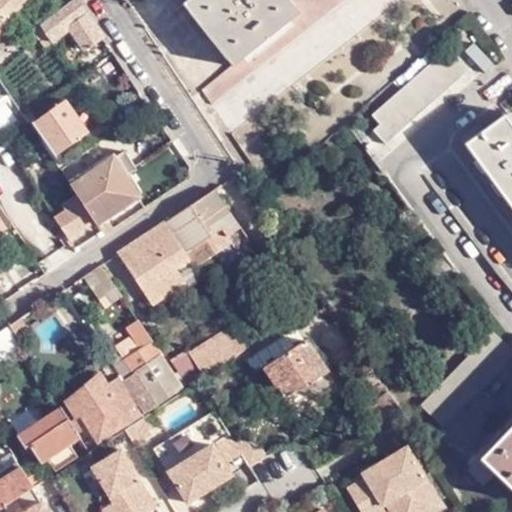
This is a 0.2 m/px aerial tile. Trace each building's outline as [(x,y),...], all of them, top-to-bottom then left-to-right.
[(4,23),(27,0),(0,0),(0,30),(6,25),(4,23)] [(73,0),(40,26),(51,42),(70,28),(85,51),(103,38),(90,18),(77,0),(73,0)] [(188,0),(185,3),(234,65),(301,12),(291,0),(188,0)] [(391,136),(392,135),(469,69),(449,46),(372,114),(381,123),(391,136)] [(110,68),(119,61),(114,54),(104,60),(110,68)] [(105,70),(110,68),(104,60),(99,63),(105,70)] [(0,99),(8,94),(0,81),(0,99)] [(30,126),(52,159),(87,134),(66,102),(30,126)] [(511,207),(511,126),(503,115),(465,143),(511,207)] [(393,136),(392,135),(391,136),(381,123),(374,129),(386,143),(393,136)] [(137,197),(125,178),(135,171),(123,152),(71,186),(77,196),(95,222),(96,224),(107,217),(137,197)] [(240,228),(215,190),(190,206),(165,223),(184,253),(221,230),(225,238),(227,237),(240,228)] [(77,196),(70,201),(73,206),(87,227),(95,222),(77,196)] [(73,206),(54,218),(67,239),(87,227),(73,206)] [(107,217),(96,224),(104,235),(108,232),(114,228),(107,217)] [(132,244),(118,254),(141,290),(151,304),(185,281),(175,267),(188,259),(184,253),(165,223),(132,244)] [(246,239),(240,228),(227,237),(227,244),(231,249),(246,239)] [(221,230),(184,253),(188,259),(193,267),(227,244),(227,237),(225,238),(221,230)] [(122,296),(115,286),(101,266),(86,275),(101,296),(104,294),(111,304),(122,296)] [(297,327),(285,309),(241,337),(248,348),(250,346),(255,353),(297,327)] [(145,413),(181,390),(159,358),(162,356),(154,344),(136,318),(124,326),(130,334),(138,348),(122,358),(112,365),(122,380),(137,401),(145,413)] [(18,320),(8,327),(17,340),(27,333),(18,320)] [(17,340),(8,327),(0,331),(0,361),(1,363),(23,349),(17,340)] [(248,348),(241,337),(234,328),(192,356),(195,361),(177,373),(186,387),(195,380),(204,375),(228,361),(230,359),(248,348)] [(511,356),(511,353),(493,333),(420,406),(441,428),(511,356)] [(114,345),(122,358),(138,348),(130,334),(114,345)] [(309,384),(326,373),(306,340),(264,367),(286,399),(309,384)] [(387,395),(355,347),(341,357),(372,402),(365,407),(380,428),(400,415),(387,395)] [(79,415),(71,420),(78,431),(86,426),(98,443),(123,426),(132,421),(124,409),(137,401),(122,380),(110,388),(92,362),(59,384),(79,415)] [(326,373),(309,384),(318,398),(331,390),(335,396),(346,389),(341,381),(334,386),(326,373)] [(88,450),(52,396),(9,424),(41,471),(29,479),(33,486),(45,478),(51,474),(88,450)] [(213,408),(151,446),(187,501),(231,472),(210,440),(226,430),(213,408)] [(147,432),(138,417),(132,421),(123,426),(133,441),(147,432)] [(511,425),(479,460),(494,474),(511,491),(511,425)] [(363,474),(347,484),(363,511),(384,501),(390,510),(390,511),(411,511),(413,511),(437,511),(444,508),(405,442),(375,460),(378,465),(363,474)] [(121,446),(90,465),(112,499),(119,511),(145,511),(158,504),(121,446)] [(13,454),(0,462),(0,465),(6,475),(20,466),(21,465),(13,454)] [(375,460),(360,469),(363,474),(378,465),(375,460)] [(482,487),(494,474),(479,460),(468,472),(482,487)] [(0,465),(0,507),(32,487),(20,466),(6,475),(0,465)] [(119,511),(112,499),(101,505),(104,511),(119,511)] [(47,511),(40,500),(21,511),(47,511)] [(384,501),(363,511),(386,511),(390,510),(384,501)] [(329,511),(324,503),(309,511),(329,511)]
